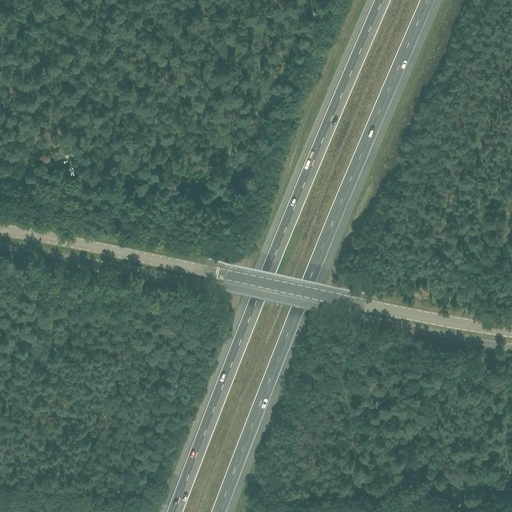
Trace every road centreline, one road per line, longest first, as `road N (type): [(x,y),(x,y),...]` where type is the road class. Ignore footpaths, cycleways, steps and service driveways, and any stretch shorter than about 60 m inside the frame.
road 1 (motorway): [(218,511),(427,0)]
road 2 (motorway): [(382,0),(174,511)]
road 3 (track): [(155,0),(31,158),(0,176)]
road 4 (tertiary): [(0,230),(227,275)]
road 5 (tertiary): [(340,299),(511,331)]
